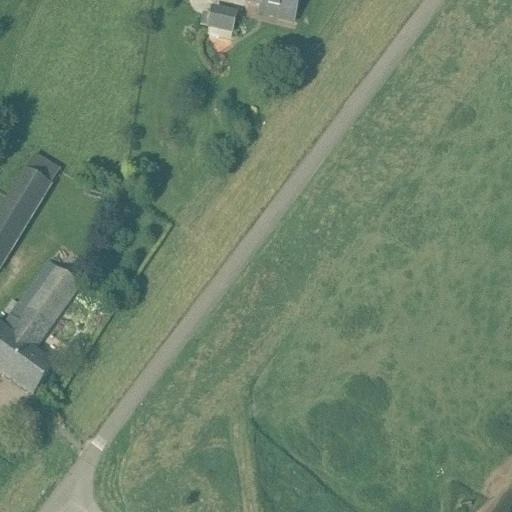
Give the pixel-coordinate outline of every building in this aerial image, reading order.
[(298,0),(245,0),(245,4),(280,12),(278,19),(293,23),(298,0)] [(237,14),(212,8),(207,30),(233,35),(237,14)] [(26,171),(50,185),(59,170),(35,155),(26,171)] [(0,266),(50,185),(26,171),(0,211),(0,266)] [(81,288),(49,264),(18,306),(14,302),(5,315),(9,318),(2,327),(0,325),(0,372),(34,397),(56,366),(35,351),(81,288)]
